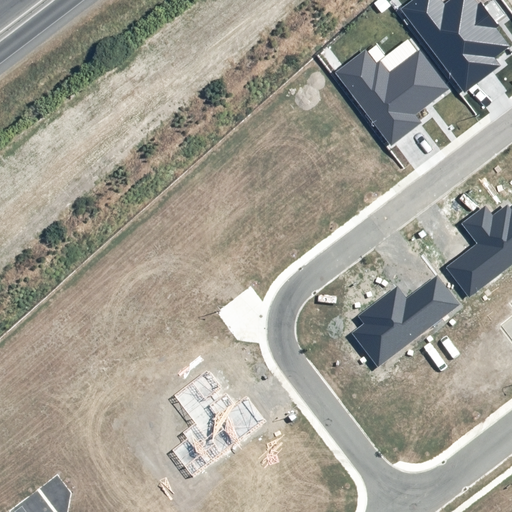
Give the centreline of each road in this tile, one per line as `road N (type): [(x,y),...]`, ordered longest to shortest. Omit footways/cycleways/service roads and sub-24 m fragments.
road 1 (residential): [(511,128),(288,296),(281,345),(403,507)]
road 2 (residential): [(403,507),(511,426)]
